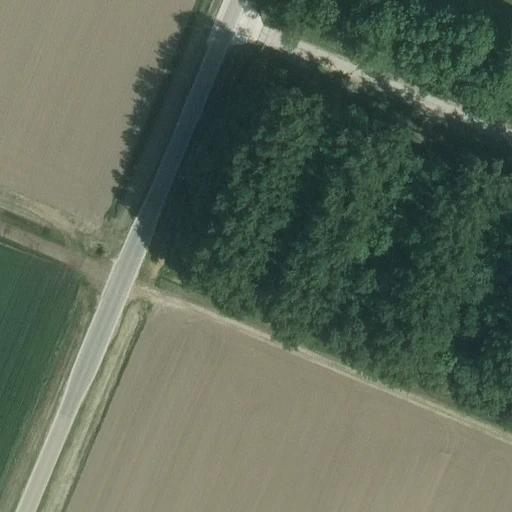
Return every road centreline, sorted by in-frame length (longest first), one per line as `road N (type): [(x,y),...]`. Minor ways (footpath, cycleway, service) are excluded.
road 1 (unclassified): [(19,511),(236,0)]
road 2 (unknown): [(0,232),(117,281)]
